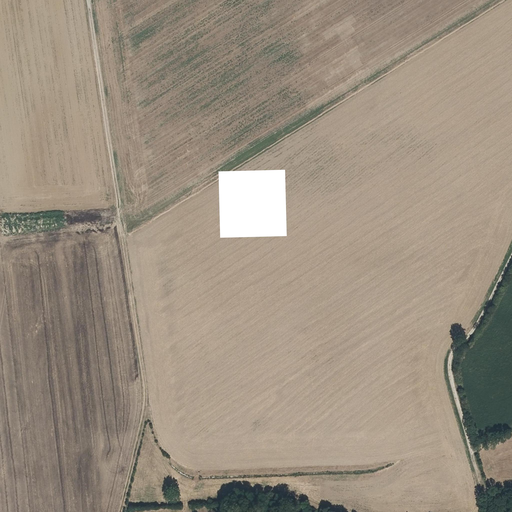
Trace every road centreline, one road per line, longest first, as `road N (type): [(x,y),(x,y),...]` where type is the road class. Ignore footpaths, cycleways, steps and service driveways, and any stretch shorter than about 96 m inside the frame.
road 1 (track): [(88,0),(146,400),(121,511)]
road 2 (track): [(511,255),(448,367),(491,511)]
